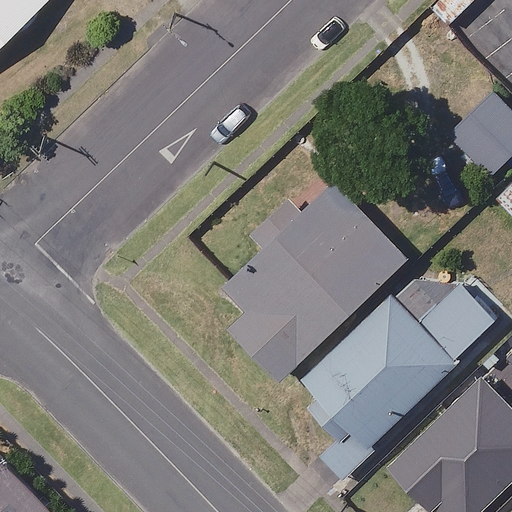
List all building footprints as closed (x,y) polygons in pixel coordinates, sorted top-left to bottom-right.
[(0,0),(0,48),(52,0),(0,0)] [(417,258),(344,181),(307,215),(296,203),(264,233),(277,247),(236,286),(257,308),(240,325),(290,378),(417,258)] [(506,318),(468,280),(426,321),(399,293),(313,376),(331,395),(319,406),(348,435),(329,454),(347,473),(506,318)] [(511,349),(395,460),(444,511),(482,511),(511,484),(511,349)] [(62,511),(0,451),(0,511),(62,511)]
